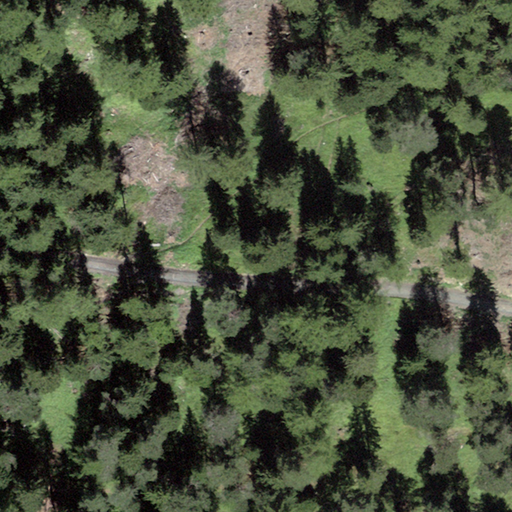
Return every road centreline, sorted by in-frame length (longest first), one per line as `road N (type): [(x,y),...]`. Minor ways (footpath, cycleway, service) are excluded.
road 1 (track): [(511,344),(148,275)]
road 2 (track): [(148,275),(0,261)]
